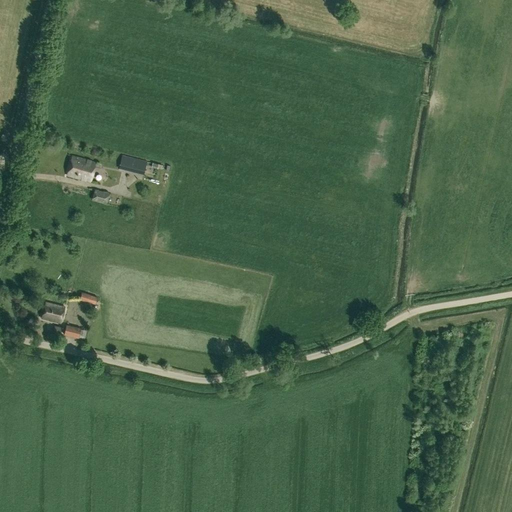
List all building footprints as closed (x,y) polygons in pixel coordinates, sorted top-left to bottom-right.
[(147,161),(122,155),(118,169),(143,175),(147,161)] [(66,177),(91,183),(96,162),(72,156),(66,177)] [(109,193),(94,190),(91,200),(106,204),(109,193)] [(97,297),(81,293),(79,300),(95,305),(97,297)] [(45,302),(41,319),(61,324),(66,307),(45,302)] [(80,329),(66,326),(64,335),(78,338),(80,329)] [(320,346),(302,350),(304,357),(322,352),(320,346)]
